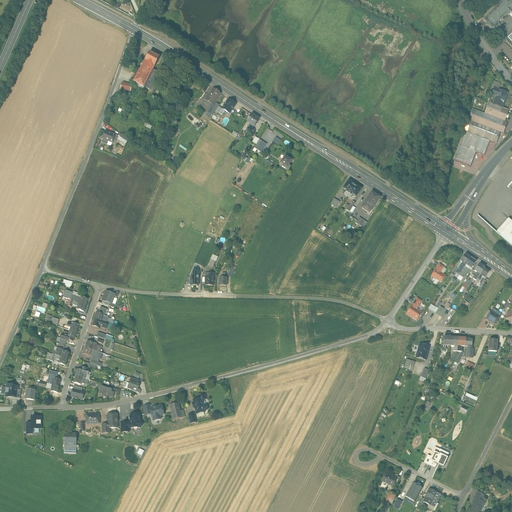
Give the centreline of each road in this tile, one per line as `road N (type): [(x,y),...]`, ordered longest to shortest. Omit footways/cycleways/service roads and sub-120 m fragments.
road 1 (secondary): [(448,233),(134,30)]
road 2 (unclassified): [(62,408),(122,404),(370,334),(387,321)]
road 3 (unclassified): [(100,284),(315,298),(387,321)]
road 4 (unclassified): [(42,268),(134,30)]
road 5 (residential): [(62,408),(100,284)]
road 6 (residential): [(511,334),(387,321)]
